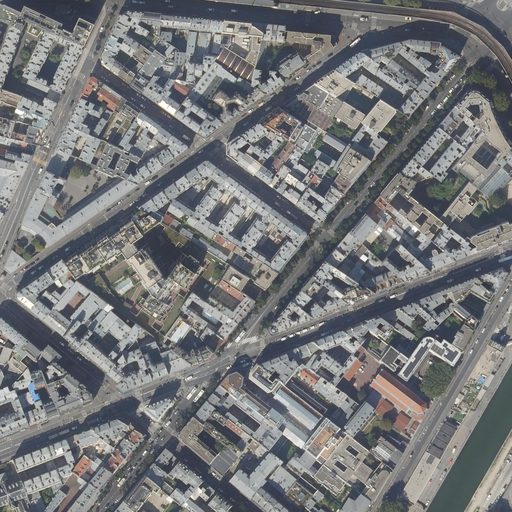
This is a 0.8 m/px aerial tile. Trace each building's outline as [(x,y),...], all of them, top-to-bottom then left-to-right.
[(26,21),(31,23),(27,32),(37,37),(43,29),(45,30),(84,46),(90,33),(96,20),(76,10),(71,20),(65,17),(63,22),(38,10),(37,11),(35,10),(25,5),(21,13),(14,9),(8,6),(1,3),(0,5),(0,19),(10,24),(22,30),(26,21)] [(117,19),(116,21),(129,27),(131,24),(132,25),(132,26),(133,27),(134,26),(137,27),(135,31),(141,34),(141,33),(145,35),(149,31),(148,30),(142,27),(138,24),(144,11),(129,9),(128,9),(127,10),(120,14),(119,14),(119,15),(117,19)] [(152,12),(144,11),(138,24),(142,27),(143,24),(151,25),(151,29),(148,30),(149,31),(155,35),(159,37),(161,13),(152,12)] [(171,36),(174,14),(163,13),(161,13),(159,37),(162,39),(170,45),(171,36)] [(189,15),(174,14),(171,36),(178,37),(179,30),(183,31),(183,30),(185,30),(186,28),(190,29),(191,16),(189,15)] [(200,17),(191,16),(190,29),(206,31),(206,33),(200,32),(197,57),(198,57),(197,61),(203,62),(207,33),(208,31),(209,17),(200,17)] [(214,18),(209,17),(208,31),(222,32),(224,19),(214,18)] [(218,54),(218,55),(218,56),(214,61),(231,72),(238,76),(251,84),(255,69),(263,32),(251,23),(252,22),(241,21),(236,20),(224,19),(222,32),(221,35),(218,54)] [(129,27),(116,21),(113,28),(110,35),(118,38),(119,36),(124,38),(123,41),(135,50),(140,43),(126,34),(129,27)] [(255,22),(252,22),(251,23),(263,32),(255,69),(261,70),(266,47),(267,48),(271,44),(271,40),(279,41),(279,43),(283,43),(283,42),(284,42),(284,40),(284,39),(285,30),(285,25),(275,24),(255,22)] [(17,44),(22,30),(10,24),(0,53),(0,87),(2,88),(7,72),(8,73),(11,64),(10,63),(13,53),(14,54),(17,45),(17,44)] [(84,46),(45,30),(41,39),(40,39),(23,75),(30,78),(62,93),(68,78),(80,54),(84,46)] [(289,31),(285,30),(284,39),(287,39),(296,40),(296,42),(312,43),(311,50),(312,52),(304,58),(310,64),(320,57),(337,45),(334,36),(324,34),(289,31)] [(186,53),(184,66),(186,66),(187,64),(188,64),(188,60),(189,60),(190,55),(193,56),(196,31),(195,31),(195,32),(189,31),(186,53)] [(211,34),(207,33),(203,62),(203,64),(201,77),(202,77),(214,61),(218,56),(209,55),(208,53),(211,34)] [(218,54),(221,35),(217,34),(217,33),(215,33),(215,34),(212,53),(217,53),(216,54),(218,54)] [(118,38),(110,35),(107,41),(103,48),(117,54),(120,48),(131,56),(135,50),(123,41),(122,43),(117,41),(118,38)] [(159,37),(155,35),(148,44),(150,45),(148,49),(140,43),(135,50),(131,56),(138,61),(136,65),(134,64),(130,70),(124,66),(117,75),(121,77),(126,81),(130,84),(162,39),(159,37)] [(174,47),(170,45),(162,39),(130,84),(136,88),(142,92),(154,75),(171,51),(174,47)] [(399,41),(397,42),(406,47),(407,45),(410,47),(410,48),(409,49),(410,50),(413,52),(414,50),(422,51),(419,54),(416,52),(415,53),(417,54),(420,56),(424,59),(429,52),(430,41),(410,39),(399,41)] [(434,41),(430,41),(429,52),(424,59),(433,65),(435,66),(445,73),(446,72),(451,66),(459,56),(443,45),(442,43),(441,42),(436,41),(434,41)] [(406,48),(406,47),(397,42),(384,45),(361,51),(370,57),(371,56),(372,56),(373,57),(372,59),(379,64),(380,65),(381,63),(379,62),(380,60),(382,60),(384,61),(381,66),(388,71),(389,70),(390,70),(391,71),(389,72),(394,75),(395,73),(397,75),(396,77),(403,82),(406,78),(408,80),(405,84),(411,88),(413,87),(418,90),(416,92),(417,93),(416,95),(422,100),(426,95),(434,86),(440,79),(445,73),(435,66),(430,71),(429,70),(428,71),(426,70),(427,70),(427,69),(426,69),(428,67),(430,69),(433,65),(424,59),(420,56),(418,59),(415,57),(417,54),(415,53),(413,52),(410,50),(408,52),(405,50),(406,48)] [(115,58),(117,54),(103,48),(100,55),(101,56),(103,64),(108,68),(117,75),(124,66),(125,63),(124,62),(122,64),(116,60),(115,58)] [(186,53),(171,51),(154,75),(160,76),(169,78),(175,79),(182,81),(182,78),(184,66),(186,53)] [(276,71),(284,82),(288,79),(299,72),(308,65),(310,64),(304,58),(297,51),(277,64),(278,65),(275,68),(275,71),(276,71)] [(372,59),(370,57),(361,51),(357,52),(355,53),(341,64),(333,69),(345,76),(355,69),(355,70),(359,67),(361,65),(375,75),(376,74),(404,94),(408,97),(402,105),(382,92),(383,89),(359,72),(346,77),(362,87),(363,85),(366,87),(365,89),(371,93),(373,92),(376,94),(374,95),(379,99),(395,109),(408,117),(415,109),(422,100),(416,95),(417,93),(416,92),(411,88),(405,84),(403,82),(396,77),(394,75),(389,72),(388,71),(381,66),(379,69),(377,67),(379,64),(372,59)] [(231,72),(214,61),(202,77),(199,81),(197,83),(187,97),(181,105),(173,115),(189,126),(203,136),(207,136),(214,131),(225,124),(217,118),(195,102),(198,99),(207,105),(212,99),(216,94),(219,89),(221,87),(231,73),(231,72)] [(201,77),(203,64),(189,62),(186,79),(182,78),(182,81),(197,83),(199,81),(195,80),(196,75),(201,76),(200,76),(201,77)] [(262,71),(261,70),(255,69),(251,84),(253,86),(258,83),(259,85),(258,86),(259,88),(258,88),(257,88),(267,94),(275,88),(284,82),(276,71),(275,71),(269,71),(269,75),(270,77),(264,81),(262,82),(261,80),(262,71)] [(346,77),(345,76),(333,69),(330,71),(313,83),(342,100),(335,114),(356,127),(360,121),(364,124),(371,128),(373,131),(376,133),(395,109),(379,99),(366,115),(343,101),(352,86),(371,98),(373,95),(371,93),(365,89),(362,87),(346,77)] [(231,73),(221,87),(225,89),(229,84),(232,86),(232,85),(234,83),(238,78),(237,77),(233,75),(233,74),(232,74),(231,73)] [(169,78),(163,87),(156,82),(160,76),(154,75),(142,92),(151,99),(158,104),(168,90),(171,85),(175,79),(169,78)] [(91,92),(92,90),(98,80),(96,78),(93,76),(90,77),(85,87),(80,97),(86,100),(91,92)] [(238,78),(234,83),(249,93),(247,96),(243,93),(242,95),(236,91),(234,96),(230,96),(219,89),(216,94),(229,103),(229,102),(235,101),(238,104),(236,108),(242,112),(252,105),(267,94),(257,88),(253,86),(251,84),(238,76),(238,78)] [(48,96),(47,98),(57,102),(58,103),(60,98),(63,93),(62,93),(30,78),(27,83),(49,93),(48,95),(47,94),(47,96),(48,96)] [(171,85),(187,97),(197,83),(182,81),(175,79),(171,85)] [(95,96),(104,84),(101,82),(98,80),(92,90),(94,91),(93,93),(96,95),(95,96)] [(310,85),(296,95),(332,118),(335,114),(342,100),(313,83),(310,85)] [(104,84),(95,96),(96,97),(93,103),(98,106),(100,101),(102,101),(103,99),(109,103),(108,105),(114,110),(122,97),(113,90),(104,84)] [(25,89),(32,92),(43,97),(44,95),(40,93),(41,91),(27,85),(25,89)] [(1,89),(2,88),(0,87),(0,102),(1,103),(2,100),(4,101),(4,102),(17,107),(19,104),(22,96),(1,89)] [(459,101),(454,107),(465,115),(481,130),(466,149),(459,157),(454,164),(453,165),(452,166),(451,168),(457,173),(459,171),(471,180),(469,182),(477,188),(511,144),(506,135),(503,130),(501,125),(497,117),(493,108),(490,99),(479,90),(477,89),(476,89),(474,88),(473,88),(472,88),(470,89),(469,90),(467,91),(459,101)] [(30,97),(32,92),(25,89),(22,96),(19,104),(23,106),(23,104),(25,105),(25,106),(29,108),(30,107),(30,108),(30,109),(31,108),(36,110),(36,109),(44,112),(43,113),(45,114),(46,113),(51,116),(53,110),(57,102),(47,98),(45,97),(43,102),(44,103),(43,104),(44,105),(42,105),(37,103),(38,102),(33,100),(24,96),(25,94),(30,97)] [(171,92),(168,90),(158,104),(165,109),(173,115),(181,105),(169,96),(171,92)] [(228,104),(229,103),(216,94),(212,99),(223,107),(223,110),(217,118),(225,124),(233,118),(242,112),(236,108),(234,107),(232,110),(229,108),(228,104)] [(332,118),(296,95),(290,99),(282,104),(309,121),(322,129),(324,131),(330,121),(332,118)] [(93,103),(86,100),(80,97),(73,112),(66,128),(78,134),(80,130),(89,134),(91,128),(83,124),(84,123),(83,122),(88,112),(99,117),(103,108),(98,106),(93,103)] [(130,102),(122,97),(114,110),(119,113),(120,112),(122,113),(119,118),(124,121),(120,126),(116,123),(114,126),(118,129),(115,134),(111,131),(109,134),(113,137),(109,144),(117,147),(141,110),(136,107),(130,102)] [(22,107),(23,106),(19,104),(17,107),(12,120),(20,122),(22,123),(26,115),(32,118),(34,117),(34,116),(38,118),(38,119),(37,119),(36,119),(34,119),(33,120),(32,125),(45,129),(48,122),(51,116),(46,113),(45,114),(43,113),(43,114),(42,114),(35,111),(36,110),(31,108),(30,109),(29,110),(22,107)] [(267,115),(258,122),(267,127),(270,129),(284,138),(289,141),(292,143),(305,123),(278,107),(267,115)] [(446,116),(437,127),(447,134),(449,136),(453,138),(454,139),(466,149),(481,130),(465,115),(454,107),(446,116)] [(96,137),(112,113),(107,110),(90,135),(96,137)] [(162,125),(152,118),(141,110),(117,147),(125,151),(128,152),(140,158),(148,145),(152,140),(145,135),(149,130),(155,134),(162,125)] [(17,133),(20,122),(12,120),(0,117),(0,135),(37,145),(40,138),(45,129),(32,125),(29,125),(28,129),(27,129),(26,135),(17,133)] [(306,124),(305,123),(292,143),(297,146),(304,151),(307,153),(311,146),(318,136),(322,129),(309,121),(306,124)] [(251,144),(249,147),(253,150),(262,156),(262,157),(263,155),(267,158),(267,157),(280,143),(277,141),(276,139),(277,138),(282,141),(284,138),(270,129),(268,131),(265,130),(267,127),(258,122),(249,128),(238,135),(245,140),(247,137),(249,139),(247,141),(251,144)] [(365,157),(371,160),(379,152),(387,142),(376,133),(373,131),(371,128),(364,124),(351,140),(353,143),(351,145),(349,143),(347,145),(363,155),(364,153),(364,154),(365,154),(366,154),(367,154),(365,157)] [(167,129),(162,125),(155,134),(154,137),(165,144),(173,133),(167,129)] [(434,150),(447,134),(437,127),(431,134),(424,142),(434,150)] [(90,135),(89,134),(80,130),(78,134),(66,128),(61,139),(56,148),(71,155),(76,143),(75,142),(78,136),(79,136),(80,135),(83,136),(84,137),(85,137),(86,137),(87,137),(89,137),(79,158),(84,161),(90,163),(101,140),(96,137),(90,135)] [(311,146),(307,153),(318,159),(329,166),(333,169),(339,173),(353,182),(357,177),(365,168),(371,160),(365,157),(363,155),(347,145),(326,132),(324,131),(322,129),(318,136),(343,152),(336,161),(311,146)] [(165,144),(165,145),(167,144),(169,145),(167,147),(175,158),(181,154),(189,148),(189,145),(181,139),(173,133),(165,144)] [(0,142),(34,151),(37,145),(0,135),(0,155),(16,159),(29,163),(32,155),(22,152),(21,156),(19,156),(19,155),(18,153),(0,148),(0,142)] [(245,140),(238,135),(230,141),(227,143),(226,153),(232,158),(237,161),(244,153),(237,148),(247,141),(245,140)] [(165,144),(161,145),(153,139),(152,140),(148,145),(153,152),(165,144)] [(459,157),(466,149),(454,139),(441,155),(451,163),(457,155),(459,157)] [(297,146),(292,143),(289,141),(268,169),(263,166),(269,159),(267,157),(267,158),(265,159),(254,174),(262,179),(268,184),(275,175),(277,173),(297,146)] [(115,174),(117,171),(119,172),(118,175),(126,179),(127,179),(130,173),(125,171),(130,160),(137,163),(140,158),(128,152),(128,153),(129,154),(129,155),(125,154),(126,153),(124,152),(125,151),(117,147),(109,144),(107,142),(96,165),(115,174)] [(434,150),(424,142),(418,149),(411,157),(421,166),(434,150)] [(511,144),(477,188),(491,199),(511,178),(511,144)] [(153,152),(148,145),(140,158),(142,161),(153,152)] [(299,158),(304,151),(297,146),(277,173),(279,175),(277,177),(275,175),(268,184),(270,185),(272,187),(292,160),(306,169),(309,165),(299,158)] [(154,154),(155,155),(163,166),(173,160),(175,158),(167,147),(163,149),(161,150),(162,150),(159,152),(159,151),(154,154)] [(248,156),(253,150),(249,147),(244,153),(237,161),(246,168),(254,174),(265,159),(262,157),(262,156),(257,162),(255,160),(256,159),(253,158),(253,159),(248,156)] [(60,177),(71,155),(56,148),(55,150),(52,156),(46,171),(53,174),(52,176),(59,178),(60,177)] [(71,155),(60,177),(64,178),(67,172),(70,173),(77,157),(71,155)] [(146,161),(144,163),(152,174),(157,171),(163,166),(155,155),(148,160),(147,159),(145,160),(146,161)] [(447,173),(444,171),(451,163),(441,155),(428,171),(431,173),(441,181),(447,173)] [(405,165),(400,171),(399,171),(402,174),(416,181),(418,182),(421,181),(414,177),(414,176),(413,175),(414,174),(415,174),(416,173),(415,173),(417,171),(426,178),(430,175),(431,173),(428,171),(426,170),(423,167),(421,166),(411,157),(405,165)] [(144,163),(142,161),(140,158),(137,163),(135,166),(136,168),(136,169),(136,170),(134,172),(135,173),(132,175),(130,173),(127,179),(138,184),(143,180),(152,174),(144,163)] [(0,159),(0,223),(5,214),(29,163),(16,159),(14,163),(0,159)] [(201,162),(194,166),(202,178),(206,175),(210,177),(218,166),(212,162),(208,159),(205,159),(201,162)] [(329,166),(318,159),(309,171),(343,194),(347,189),(353,182),(339,173),(337,175),(333,181),(323,174),(327,169),(332,172),(333,169),(329,166)] [(272,187),(276,190),(288,173),(308,187),(312,190),(320,195),(334,205),(338,199),(343,194),(309,171),(306,169),(292,160),(272,187)] [(96,165),(90,163),(84,161),(83,163),(114,177),(116,174),(115,174),(96,165)] [(189,170),(183,174),(191,185),(196,182),(197,183),(201,181),(200,179),(202,178),(194,166),(189,170)] [(219,167),(218,166),(210,177),(214,180),(211,184),(212,185),(194,209),(189,205),(184,212),(196,219),(229,174),(219,167)] [(53,174),(46,171),(42,179),(38,186),(42,188),(40,192),(48,195),(50,196),(51,193),(58,197),(60,193),(59,191),(55,189),(55,187),(57,183),(59,182),(63,184),(65,183),(66,180),(64,178),(60,177),(59,178),(52,176),(53,174)] [(402,174),(399,171),(398,173),(396,175),(394,178),(386,187),(379,195),(422,232),(430,238),(436,230),(440,226),(443,222),(439,219),(429,211),(442,195),(428,183),(422,187),(423,188),(414,199),(407,192),(416,181),(402,174)] [(304,192),(308,187),(288,173),(276,190),(286,197),(295,204),(302,195),(290,187),(288,187),(287,188),(285,189),(284,189),(289,182),(293,186),(294,186),(304,192)] [(178,177),(173,181),(181,193),(182,191),(183,192),(185,191),(184,190),(191,185),(183,174),(178,177)] [(234,178),(229,174),(196,219),(208,227),(212,221),(207,217),(224,194),(226,194),(228,191),(232,193),(240,182),(234,178)] [(42,188),(38,186),(28,209),(22,224),(32,229),(43,236),(49,246),(51,245),(83,223),(102,209),(132,188),(138,184),(127,179),(126,179),(56,227),(55,225),(39,213),(48,195),(40,192),(42,188)] [(204,179),(194,187),(200,191),(207,181),(204,179)] [(167,185),(161,189),(169,200),(171,198),(173,201),(171,203),(184,212),(189,205),(175,196),(181,193),(173,181),(167,185)] [(245,186),(240,182),(232,193),(235,196),(233,198),(234,201),(218,224),(212,221),(208,227),(219,234),(251,190),(245,186)] [(477,188),(469,182),(454,201),(470,213),(479,202),(471,196),(477,188)] [(200,191),(194,187),(183,194),(193,200),(200,191)] [(295,204),(306,212),(313,204),(315,202),(307,196),(312,190),(308,187),(304,192),(302,195),(295,204)] [(156,192),(150,197),(158,208),(161,209),(166,212),(167,211),(163,208),(164,207),(162,206),(166,203),(167,204),(170,202),(169,200),(161,189),(156,192)] [(256,194),(251,190),(219,234),(231,242),(235,236),(230,232),(245,210),(249,211),(251,207),(254,210),(262,198),(256,194)] [(315,202),(313,204),(316,205),(319,202),(321,204),(318,207),(326,213),(329,210),(334,205),(320,195),(315,202)] [(376,199),(374,202),(384,211),(386,208),(388,208),(399,218),(396,221),(393,218),(392,220),(414,240),(422,232),(379,195),(376,199)] [(158,208),(150,197),(145,200),(137,206),(140,208),(147,212),(151,209),(153,212),(149,214),(161,221),(165,215),(157,209),(158,208)] [(268,202),(262,198),(254,210),(259,213),(256,217),(240,239),(235,236),(231,242),(242,249),(257,228),(273,206),(268,202)] [(487,248),(504,242),(511,238),(511,222),(508,224),(507,221),(495,225),(494,222),(481,226),(482,229),(476,231),(474,230),(473,228),(464,221),(470,213),(454,201),(439,219),(443,222),(448,226),(450,228),(479,251),(487,248)] [(488,207),(499,216),(505,210),(494,201),(488,207)] [(391,217),(384,211),(374,202),(370,206),(365,213),(384,230),(400,244),(406,249),(414,240),(392,220),(391,219),(389,218),(391,217)] [(196,219),(184,212),(171,203),(167,210),(225,247),(226,246),(238,254),(235,260),(235,259),(233,261),(254,275),(256,277),(254,281),(265,288),(268,285),(270,282),(272,280),(273,279),(278,272),(242,249),(231,242),(219,234),(208,227),(196,219)] [(313,209),(316,205),(313,204),(306,212),(313,217),(319,222),(322,219),(325,215),(326,213),(318,207),(316,210),(313,209)] [(279,210),(273,206),(257,228),(263,233),(268,227),(267,226),(269,227),(272,223),(276,226),(284,214),(279,210)] [(87,280),(89,282),(88,282),(91,284),(87,288),(98,296),(114,307),(136,323),(144,329),(154,336),(157,344),(160,343),(162,342),(166,337),(185,311),(185,310),(181,308),(192,292),(206,301),(210,296),(218,285),(222,279),(241,291),(250,278),(225,262),(161,221),(149,214),(147,212),(140,208),(136,211),(132,213),(134,216),(131,218),(132,219),(129,221),(129,220),(127,221),(119,227),(121,229),(118,232),(109,238),(106,234),(97,240),(99,243),(93,247),(91,244),(89,246),(84,249),(82,251),(83,252),(78,256),(77,254),(67,261),(64,263),(74,276),(76,279),(83,274),(84,275),(89,272),(90,273),(107,261),(108,263),(118,256),(117,255),(122,251),(127,258),(126,259),(131,267),(132,266),(134,268),(135,268),(139,272),(130,278),(130,277),(115,287),(121,296),(136,286),(135,285),(141,281),(146,288),(147,287),(151,293),(146,300),(143,298),(137,306),(141,308),(136,316),(129,311),(132,306),(125,301),(122,304),(116,299),(105,284),(106,284),(98,273),(87,280)] [(167,211),(166,212),(165,215),(161,221),(225,262),(228,257),(222,253),(216,249),(210,246),(212,243),(171,217),(172,216),(167,213),(168,212),(167,211)] [(356,222),(348,232),(367,249),(384,230),(365,213),(356,222)] [(289,218),(284,214),(276,226),(274,229),(276,231),(279,228),(283,231),(280,234),(284,237),(285,235),(286,233),(295,222),(289,218)] [(301,227),(295,222),(286,233),(291,237),(291,238),(289,238),(285,235),(284,237),(287,239),(298,248),(303,241),(308,235),(307,231),(301,227)] [(446,228),(448,226),(443,222),(440,226),(442,229),(439,233),(448,240),(451,236),(461,244),(460,245),(457,243),(455,245),(458,248),(462,252),(464,251),(466,257),(468,256),(479,251),(450,228),(449,229),(446,228)] [(268,237),(263,233),(257,228),(242,249),(278,272),(282,268),(287,261),(276,253),(272,257),(269,255),(268,255),(267,256),(253,247),(256,242),(262,246),(264,244),(263,244),(268,237)] [(280,234),(276,231),(274,229),(268,237),(263,244),(264,244),(273,250),(284,237),(280,234)] [(367,249),(348,232),(343,238),(331,252),(325,260),(346,275),(357,282),(358,281),(374,293),(388,287),(403,281),(398,276),(396,277),(394,275),(396,274),(382,262),(367,249)] [(416,258),(431,240),(430,238),(422,232),(414,240),(406,249),(416,258)] [(445,244),(448,240),(439,233),(433,241),(437,245),(439,243),(440,244),(438,246),(444,251),(455,261),(461,259),(466,257),(464,251),(462,252),(458,248),(455,249),(454,248),(453,248),(452,248),(451,249),(451,250),(450,251),(449,248),(445,244)] [(292,255),(298,248),(287,239),(285,241),(284,240),(281,244),(282,245),(276,253),(287,261),(292,255)] [(400,244),(395,248),(400,253),(400,254),(404,258),(405,258),(407,259),(407,260),(408,260),(409,259),(411,261),(412,263),(409,264),(408,263),(405,265),(406,265),(399,268),(387,257),(382,262),(396,274),(398,276),(403,281),(409,279),(430,271),(418,260),(416,258),(406,249),(400,244)] [(4,268),(10,273),(27,261),(12,249),(8,260),(4,268)] [(433,255),(418,260),(430,271),(442,266),(455,261),(444,251),(438,253),(436,249),(434,249),(432,250),(431,252),(433,255)] [(54,264),(46,269),(54,281),(59,288),(70,279),(74,276),(64,263),(62,259),(54,264)] [(343,279),(346,275),(325,260),(320,266),(313,274),(330,288),(333,291),(337,286),(331,282),(330,280),(329,279),(329,277),(329,278),(331,277),(332,276),(332,274),(330,273),(332,271),(333,273),(333,274),(334,274),(335,275),(337,275),(343,279)] [(491,273),(476,279),(484,286),(486,284),(485,282),(487,281),(493,285),(489,291),(494,296),(507,274),(502,268),(491,273)] [(42,273),(36,277),(40,283),(36,286),(41,292),(42,292),(41,290),(54,281),(46,269),(42,273)] [(324,294),(330,288),(313,274),(307,281),(301,288),(317,303),(321,299),(324,294)] [(346,275),(343,279),(350,284),(351,284),(352,287),(349,288),(349,286),(344,288),(343,290),(337,286),(333,291),(348,303),(352,301),(374,293),(358,281),(357,282),(346,275)] [(30,281),(24,285),(29,290),(31,291),(35,295),(39,292),(41,296),(42,294),(41,292),(36,286),(40,283),(36,277),(30,281)] [(51,294),(58,301),(43,320),(52,327),(63,336),(98,296),(87,288),(76,280),(74,283),(70,279),(59,288),(51,294)] [(255,301),(241,291),(222,279),(218,285),(242,301),(233,311),(210,296),(206,301),(229,317),(237,323),(248,310),(255,301)] [(448,290),(438,294),(444,302),(445,301),(444,299),(449,297),(449,298),(450,299),(451,300),(453,304),(452,305),(451,304),(450,304),(449,305),(448,306),(448,307),(452,312),(456,316),(458,314),(466,321),(465,322),(466,324),(474,331),(479,322),(460,305),(458,307),(456,305),(468,291),(490,304),(494,296),(489,291),(484,286),(476,279),(465,283),(454,287),(448,290)] [(29,290),(24,285),(19,288),(16,291),(16,297),(23,303),(25,305),(30,309),(39,298),(35,295),(31,291),(28,294),(27,293),(29,290)] [(297,293),(291,300),(301,308),(308,301),(312,305),(306,312),(313,317),(319,314),(326,311),(317,303),(301,288),(297,293)] [(348,303),(333,291),(330,288),(324,294),(326,295),(327,293),(331,296),(329,299),(328,299),(327,299),(326,300),(326,302),(325,302),(321,299),(317,303),(326,311),(336,308),(348,303)] [(51,294),(46,290),(42,294),(41,296),(39,298),(30,309),(38,315),(43,320),(58,301),(51,294)] [(206,301),(192,292),(181,308),(185,310),(185,311),(207,327),(224,339),(228,334),(229,333),(237,323),(229,317),(206,301)] [(444,302),(438,294),(428,297),(414,303),(425,313),(428,312),(429,314),(427,315),(435,322),(436,321),(439,324),(452,312),(448,307),(445,303),(443,305),(444,307),(442,308),(442,309),(443,311),(444,311),(444,312),(437,317),(432,311),(444,302)] [(100,322),(111,310),(114,307),(98,296),(63,336),(70,342),(78,349),(97,326),(100,323),(100,322)] [(306,312),(301,308),(291,300),(288,304),(283,310),(289,315),(290,314),(294,309),(299,313),(296,316),(298,322),(305,320),(313,317),(306,312)] [(405,306),(397,309),(413,321),(418,314),(427,322),(423,328),(428,332),(430,333),(431,333),(437,327),(433,323),(435,322),(427,315),(425,313),(414,303),(412,304),(405,306)] [(391,312),(377,317),(394,329),(411,342),(418,346),(422,341),(398,325),(398,323),(396,321),(398,319),(410,327),(414,321),(413,321),(397,309),(391,312)] [(100,322),(100,323),(102,324),(99,328),(97,326),(78,349),(92,361),(107,373),(116,361),(113,359),(118,354),(121,357),(123,354),(126,351),(124,349),(127,345),(129,347),(129,346),(136,339),(144,329),(136,323),(135,324),(134,324),(131,328),(128,325),(128,324),(127,324),(123,321),(123,320),(122,320),(119,317),(118,317),(115,314),(115,313),(114,314),(111,311),(111,310),(100,322)] [(289,315),(283,310),(278,317),(269,328),(273,333),(288,327),(298,322),(296,316),(294,317),(290,314),(289,315)] [(166,337),(177,345),(190,326),(198,331),(195,335),(197,337),(200,336),(207,327),(185,311),(166,337)] [(0,335),(1,335),(2,334),(16,346),(14,348),(9,342),(8,342),(4,347),(17,352),(28,340),(1,317),(0,317),(0,335)] [(371,320),(360,324),(368,331),(370,332),(390,348),(401,355),(408,361),(418,346),(411,342),(407,347),(408,347),(407,349),(407,350),(405,350),(403,348),(399,345),(396,349),(385,341),(394,329),(377,317),(371,320)] [(237,323),(229,333),(231,334),(238,324),(237,323)] [(363,338),(368,331),(360,324),(357,325),(347,329),(340,332),(360,347),(361,347),(366,340),(365,340),(363,338)] [(457,339),(451,347),(461,354),(466,344),(474,331),(466,324),(460,333),(458,332),(454,337),(457,339)] [(214,352),(219,345),(224,339),(207,327),(200,336),(207,345),(214,352)] [(150,369),(148,370),(152,380),(163,376),(168,374),(160,353),(157,344),(154,336),(144,329),(136,339),(147,368),(150,367),(151,368),(150,368),(150,369)] [(338,333),(336,333),(357,350),(353,356),(356,359),(344,375),(341,380),(335,388),(358,405),(363,399),(345,386),(362,363),(358,360),(363,352),(365,350),(364,350),(360,347),(340,332),(339,332),(338,333)] [(451,347),(431,333),(430,333),(428,332),(422,341),(418,346),(408,361),(401,355),(390,348),(380,362),(385,365),(433,402),(434,401),(428,397),(430,395),(412,381),(417,375),(414,373),(429,351),(451,367),(452,366),(453,367),(458,359),(461,354),(451,347)] [(497,339),(501,341),(505,335),(500,332),(497,339)] [(353,356),(357,350),(336,333),(328,337),(312,343),(324,351),(320,356),(323,358),(319,363),(317,361),(310,370),(335,388),(341,380),(338,378),(342,373),(344,375),(356,359),(353,356)] [(177,345),(166,337),(162,342),(193,364),(200,361),(209,358),(210,357),(214,352),(207,345),(188,353),(177,345)] [(127,349),(126,351),(123,354),(130,370),(130,372),(131,374),(136,386),(141,384),(152,380),(148,370),(147,368),(136,339),(129,346),(131,351),(129,351),(127,349)] [(34,344),(28,340),(17,352),(3,368),(9,373),(11,372),(16,373),(14,375),(19,379),(28,369),(21,362),(24,359),(27,356),(34,362),(36,360),(43,352),(36,346),(34,344)] [(444,419),(458,428),(491,371),(501,354),(504,348),(499,345),(494,343),(490,340),(489,342),(487,346),(483,352),(460,391),(445,418),(444,419)] [(166,351),(160,353),(168,374),(171,373),(193,364),(162,342),(166,351)] [(324,351),(312,343),(300,347),(285,353),(288,360),(292,358),(298,367),(303,364),(302,364),(299,360),(309,355),(311,359),(309,361),(307,361),(303,364),(310,370),(317,361),(320,356),(324,351)] [(61,357),(54,351),(48,346),(43,352),(36,360),(40,368),(42,373),(47,369),(55,362),(61,357)] [(0,367),(3,368),(17,352),(4,347),(0,357),(0,367)] [(364,349),(364,350),(365,350),(376,358),(377,356),(366,348),(364,349)] [(286,387),(290,390),(294,384),(295,383),(293,381),(292,380),(291,380),(290,379),(292,376),(294,373),(297,370),(300,372),(302,374),(301,375),(306,379),(313,384),(315,386),(314,387),(318,390),(333,402),(339,407),(337,410),(350,420),(353,417),(350,415),(358,405),(335,388),(310,370),(303,364),(298,367),(292,358),(288,360),(285,353),(280,355),(271,359),(264,362),(257,365),(267,373),(272,376),(276,371),(277,373),(278,374),(275,378),(284,386),(286,384),(288,385),(286,387)] [(121,357),(116,361),(107,373),(112,377),(113,378),(115,385),(116,385),(118,383),(127,373),(128,372),(130,370),(123,354),(121,357)] [(37,370),(34,362),(30,367),(32,371),(29,372),(36,390),(38,395),(42,406),(44,410),(48,420),(54,418),(60,416),(47,386),(45,382),(42,373),(40,368),(37,370)] [(59,366),(55,362),(47,369),(48,370),(45,375),(48,381),(45,382),(47,386),(56,383),(55,381),(58,378),(61,381),(65,379),(69,374),(59,366)] [(267,373),(257,365),(247,377),(252,381),(273,397),(274,398),(274,397),(279,401),(284,404),(284,405),(320,433),(313,442),(296,428),(296,427),(290,422),(289,423),(272,409),(271,410),(251,394),(250,395),(249,395),(247,398),(248,398),(246,400),(234,391),(235,390),(237,391),(240,388),(241,389),(244,385),(243,384),(245,382),(236,373),(228,376),(225,380),(219,386),(243,405),(244,403),(272,425),(275,427),(284,435),(311,456),(323,465),(347,435),(342,430),(322,415),(290,390),(286,387),(284,386),(275,378),(272,376),(267,373)] [(373,392),(365,402),(373,409),(383,397),(384,396),(384,397),(385,397),(389,400),(393,403),(394,403),(397,406),(397,407),(398,406),(401,409),(402,410),(402,409),(406,412),(405,413),(406,413),(410,415),(410,416),(416,421),(409,431),(412,434),(411,436),(413,437),(413,436),(433,402),(385,365),(384,366),(385,366),(382,370),(381,369),(380,370),(381,370),(379,371),(378,372),(379,372),(375,377),(374,378),(373,379),(373,380),(374,380),(371,384),(370,384),(370,385),(370,386),(372,387),(375,389),(374,390),(373,392)] [(15,393),(28,388),(30,392),(17,397),(25,416),(26,419),(29,428),(38,424),(48,420),(44,410),(40,412),(41,411),(41,410),(41,409),(40,408),(39,408),(39,407),(42,406),(38,395),(36,396),(34,391),(36,390),(29,372),(28,369),(19,379),(13,386),(15,393)] [(129,374),(127,373),(118,383),(116,385),(117,386),(123,391),(124,391),(128,389),(131,388),(136,386),(131,374),(128,375),(129,374)] [(78,381),(69,374),(65,379),(61,381),(56,383),(47,386),(60,416),(79,408),(91,404),(93,394),(78,381)] [(290,390),(322,415),(326,411),(327,410),(314,400),(307,394),(294,384),(290,390)] [(0,438),(7,436),(29,428),(26,419),(23,420),(22,417),(25,416),(17,397),(15,393),(13,386),(12,387),(14,392),(10,393),(8,388),(0,391),(0,438)] [(216,410),(217,411),(216,413),(227,421),(228,420),(253,440),(280,461),(292,446),(286,441),(284,435),(275,427),(272,431),(269,429),(272,425),(244,403),(243,405),(219,386),(212,394),(206,402),(216,410)] [(147,412),(157,421),(160,417),(172,403),(170,401),(169,399),(161,402),(147,408),(146,411),(147,412)] [(376,412),(405,434),(406,432),(403,430),(410,420),(400,413),(397,418),(390,412),(393,407),(385,401),(376,412)] [(214,412),(216,410),(206,402),(200,409),(193,417),(203,425),(202,427),(204,429),(226,446),(239,457),(248,446),(253,440),(228,420),(227,421),(216,413),(216,412),(214,412)] [(365,402),(361,407),(353,417),(350,420),(342,430),(347,435),(369,452),(370,452),(373,448),(368,444),(366,446),(363,443),(364,441),(355,434),(375,411),(373,409),(365,402)] [(326,411),(322,415),(342,430),(350,420),(337,410),(336,411),(332,416),(326,411)] [(197,437),(204,429),(202,427),(203,425),(193,417),(187,425),(177,436),(177,437),(178,438),(205,461),(207,463),(209,465),(219,454),(216,452),(216,447),(211,443),(208,447),(197,437)] [(116,420),(128,427),(144,437),(144,436),(131,426),(129,424),(125,420),(119,419),(116,420)] [(458,428),(444,419),(436,433),(420,461),(412,475),(407,484),(399,498),(402,499),(395,511),(396,511),(402,511),(408,502),(409,503),(410,502),(413,505),(435,468),(444,452),(458,428)] [(126,431),(128,427),(116,420),(99,426),(91,430),(106,444),(108,445),(109,445),(110,443),(110,442),(110,441),(111,439),(113,440),(113,441),(116,440),(116,439),(118,437),(120,438),(112,447),(116,449),(121,454),(120,454),(120,456),(125,460),(129,455),(136,447),(126,441),(124,439),(118,435),(122,429),(124,431),(125,431),(126,431)] [(140,442),(144,437),(128,427),(126,431),(125,431),(124,431),(122,429),(118,435),(124,439),(125,436),(128,439),(126,441),(136,447),(140,442)] [(86,432),(77,435),(83,452),(77,460),(80,463),(85,457),(94,462),(97,458),(96,457),(96,456),(95,455),(95,452),(95,451),(96,449),(97,449),(98,448),(99,448),(100,448),(101,448),(102,448),(104,449),(108,445),(106,444),(91,430),(86,432)] [(72,437),(66,440),(72,455),(77,452),(78,453),(72,456),(76,468),(80,463),(77,460),(83,452),(77,435),(72,437)] [(346,483),(352,475),(364,485),(366,487),(360,494),(373,505),(383,488),(388,480),(393,470),(382,462),(374,472),(362,462),(369,453),(369,452),(347,435),(323,465),(345,482),(346,483)] [(387,436),(384,440),(403,454),(404,452),(411,439),(406,435),(401,444),(387,436)] [(381,438),(373,448),(370,452),(375,457),(382,462),(393,470),(401,457),(403,454),(384,440),(381,438)] [(57,443),(47,447),(52,460),(64,455),(68,465),(56,469),(63,486),(73,473),(76,468),(72,456),(72,455),(66,440),(62,441),(57,443)] [(253,440),(248,446),(264,460),(249,478),(240,471),(241,470),(240,469),(233,478),(229,482),(239,491),(250,500),(283,463),(280,461),(253,440)] [(109,445),(108,445),(104,449),(113,456),(106,465),(102,462),(102,461),(97,458),(94,462),(112,475),(118,468),(125,460),(120,456),(120,454),(121,454),(116,449),(112,447),(109,445)] [(222,477),(239,457),(226,446),(219,454),(209,465),(222,477)] [(40,449),(22,457),(13,460),(21,482),(32,509),(33,511),(43,511),(45,509),(39,493),(52,489),(55,497),(63,486),(56,469),(52,460),(47,447),(40,449)] [(159,458),(154,464),(166,474),(169,470),(172,472),(180,462),(176,459),(166,450),(163,454),(162,455),(159,458)] [(302,458),(292,471),(300,477),(305,471),(316,480),(317,479),(322,483),(322,484),(336,495),(341,489),(339,487),(341,484),(343,485),(345,482),(323,465),(311,456),(307,462),(302,458)] [(112,475),(94,462),(85,457),(80,463),(76,468),(73,473),(99,491),(102,488),(105,484),(112,475)] [(182,464),(180,462),(172,472),(168,476),(173,480),(176,477),(181,481),(185,476),(186,477),(191,471),(182,464)] [(284,496),(300,477),(292,471),(283,463),(250,500),(263,511),(269,511),(279,502),(267,492),(273,486),(284,496)] [(168,476),(166,474),(154,464),(149,470),(144,476),(160,489),(164,492),(168,487),(162,483),(168,476)] [(195,475),(191,471),(186,477),(185,476),(181,481),(187,485),(190,488),(184,495),(177,489),(170,497),(182,506),(203,482),(195,475)] [(3,489),(0,489),(0,507),(9,504),(11,510),(16,508),(17,511),(29,511),(32,509),(21,482),(8,487),(6,481),(8,480),(5,473),(0,475),(0,482),(0,483),(3,489)] [(55,497),(53,499),(53,500),(45,509),(43,511),(81,511),(87,506),(99,491),(73,473),(63,486),(55,497)] [(114,476),(112,475),(105,484),(102,488),(103,489),(114,476)] [(156,495),(160,489),(144,476),(142,479),(140,481),(139,483),(134,488),(128,497),(123,502),(129,507),(128,508),(133,511),(136,511),(152,492),(156,495)] [(300,511),(304,507),(318,491),(300,477),(284,496),(295,505),(289,511),(279,502),(269,511),(300,511)] [(215,491),(203,482),(182,506),(184,508),(189,511),(227,511),(228,511),(232,506),(219,495),(218,494),(211,501),(208,498),(215,491)] [(318,491),(304,507),(309,511),(310,511),(323,511),(321,509),(318,511),(316,510),(317,510),(314,508),(312,507),(317,501),(319,502),(324,496),(318,491)] [(344,506),(342,510),(344,511),(369,511),(370,511),(372,508),(373,505),(360,494),(353,503),(347,499),(343,505),(344,506)] [(120,506),(115,511),(133,511),(128,508),(129,507),(123,502),(120,506)]
